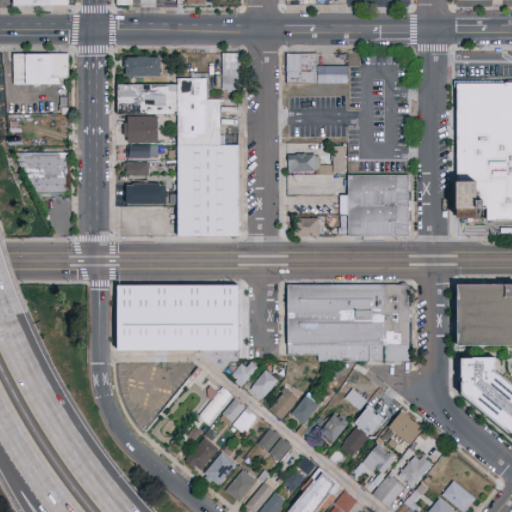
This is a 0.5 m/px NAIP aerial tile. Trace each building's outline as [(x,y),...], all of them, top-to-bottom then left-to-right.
[(18,83),(65,82),(65,75),(72,75),(71,51),(17,52),(18,83)] [(239,90),(230,90),(230,93),(227,93),(227,90),(222,90),(222,53),(239,54),(239,90)] [(317,66),(348,66),(348,84),(287,84),(287,54),(317,54),(317,66)] [(161,77),(126,78),(126,70),(123,70),(123,60),(127,60),(127,58),(137,58),(137,57),(149,57),(161,57),(161,77)] [(209,79),(209,100),(221,100),(221,144),(178,144),(178,115),(118,116),(117,85),(178,85),(178,79),(209,79)] [(511,219),(452,220),(452,218),(448,218),(448,82),(496,82),(496,81),(511,81),(511,219)] [(71,114),(63,114),(63,86),(71,86),(71,114)] [(158,143),(128,143),(128,137),(123,137),(123,125),(128,125),(127,117),(158,117),(158,143)] [(150,159),(127,159),(127,153),(129,153),(129,145),(158,146),(158,158),(150,158),(150,159)] [(238,237),(178,237),(178,146),(238,145),(239,237),(238,237)] [(333,173),(333,161),(331,161),(331,154),(333,154),(333,147),(345,146),(345,159),(347,159),(347,164),(345,164),(345,173),(333,173)] [(40,191),(70,191),(70,150),(20,151),(20,168),(29,167),(29,178),(40,177),(40,191)] [(321,166),(332,166),(332,175),(318,175),(318,170),(315,170),(316,172),(288,172),(288,155),(297,155),(297,154),(306,154),(306,155),(315,155),(315,156),(319,156),(319,161),(320,161),(321,166)] [(148,176),(133,176),(133,175),(127,175),(127,168),(123,168),(123,164),(127,164),(127,162),(134,162),(134,163),(148,163),(148,176)] [(290,173),(290,192),(308,192),(308,182),(317,182),(317,191),(334,192),(334,174),(290,173)] [(348,236),(348,176),(409,176),(409,235),(348,236)] [(431,207),(452,207),(453,180),(432,180),(431,207)] [(166,204),(125,204),(125,186),(133,186),(133,184),(160,184),(160,186),(166,186),(166,204)] [(178,206),(170,206),(170,205),(167,205),(167,201),(170,201),(170,195),(178,195),(178,206)] [(338,227),(340,227),(340,223),(340,217),(347,217),(347,235),(338,235),(338,227)] [(295,218),(320,218),(320,220),(322,220),(322,234),(320,234),(320,236),(295,236),(295,218)] [(511,347),(456,347),(456,284),(511,284),(511,347)] [(223,372),(201,354),(201,352),(118,352),(118,285),(239,285),(239,362),(231,362),(223,372)] [(409,362),(387,362),(387,347),(383,347),(383,362),(318,362),(318,356),(288,356),(288,285),(409,285),(409,308),(411,308),(411,337),(409,337),(409,362)] [(511,436),(462,396),(461,358),(495,358),(495,371),(511,385),(511,436)] [(241,388),(234,383),(236,380),(231,376),(241,364),(246,368),(251,362),(258,368),(241,388)] [(201,386),(194,380),(195,378),(191,375),(197,368),(201,371),(202,370),(209,376),(201,386)] [(262,400),(250,391),(253,387),(252,387),(266,371),(278,381),(265,397),(264,397),(262,400)] [(209,424),(198,416),(211,401),(208,398),(207,394),(205,391),(210,386),(218,392),(222,387),(232,395),(209,424)] [(282,421),(268,410),(283,393),(281,391),(284,387),(299,400),(282,421)] [(360,412),(344,400),(353,389),(368,401),(360,412)] [(304,426),(291,415),(306,396),(319,406),(304,426)] [(232,424),(231,422),(228,426),(220,419),(223,416),(222,415),(235,400),(245,409),(232,424)] [(368,405),(378,413),(377,414),(385,419),(387,417),(389,419),(382,428),(380,426),(372,436),(370,435),(368,437),(366,435),(367,434),(361,430),(360,431),(357,428),(358,427),(354,424),(366,409),(366,408),(368,405)] [(244,436),(232,426),(246,409),(258,418),(244,436)] [(410,446),(388,428),(401,412),(423,430),(410,446)] [(333,443),(320,432),(334,415),(338,418),(341,415),(346,419),(343,422),(348,426),(333,443)] [(302,426),(307,429),(301,437),(296,433),(302,426)] [(194,443),(187,437),(195,427),(203,432),(194,443)] [(354,458),(341,448),(344,444),(344,443),(356,428),(360,431),(361,430),(366,434),(365,436),(369,439),(354,458)] [(268,453),(257,444),(270,429),(280,437),(268,453)] [(201,471),(195,466),(193,469),(185,462),(192,453),(192,454),(199,446),(197,444),(207,431),(216,438),(212,443),(219,449),(201,471)] [(278,463),(268,454),(282,438),(292,446),(278,463)] [(381,446),(375,442),(379,438),(384,442),(381,446)] [(391,440),(398,445),(394,449),(388,444),(391,440)] [(383,475),(376,469),(373,472),(367,468),(361,475),(355,470),(361,463),(362,464),(378,444),(396,459),(383,475)] [(218,486),(212,481),(210,484),(204,479),(206,477),(204,475),(222,452),(236,463),(218,486)] [(240,465),(234,461),(239,456),(244,460),(240,465)] [(412,488),(407,484),(408,483),(405,480),(403,481),(397,476),(401,472),(399,471),(401,469),(403,470),(408,464),(406,463),(408,461),(410,462),(415,457),(419,461),(423,456),(432,465),(412,488)] [(308,476),(297,466),(304,457),(316,466),(308,476)] [(320,468),(284,511),(319,511),(323,508),(325,510),(329,505),(328,504),(342,486),(320,468)] [(243,470),(257,481),(239,503),(225,492),(243,470)] [(263,484),(257,479),(264,470),(270,475),(263,484)] [(295,492),(292,490),(290,492),(287,489),(289,487),(284,484),(295,470),(306,478),(295,492)] [(388,508),(372,495),(391,472),(395,475),(393,478),(404,488),(388,508)] [(428,486),(423,482),(427,477),(432,481),(428,486)] [(256,511),(245,511),(247,509),(245,507),(268,478),(276,485),(273,489),(274,490),(256,511)] [(463,511),(461,511),(441,496),(453,481),(475,499),(463,511)] [(409,498),(415,491),(416,491),(422,484),(427,488),(422,496),(421,495),(419,497),(420,498),(418,501),(417,501),(415,503),(409,498)] [(348,511),(344,511),(334,504),(345,491),(357,501),(348,511)] [(277,511),(259,511),(274,493),(286,502),(277,511)] [(408,498),(419,507),(414,511),(413,511),(412,511),(408,511),(407,511),(410,508),(404,504),(408,498)] [(427,511),(439,498),(455,511),(427,511)]
